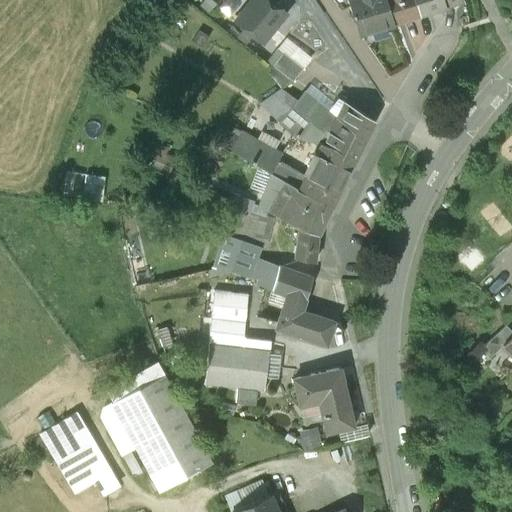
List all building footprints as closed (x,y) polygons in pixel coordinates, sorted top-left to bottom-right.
[(268,0),(251,0),(234,23),(244,30),(238,38),(247,44),(252,37),(263,44),(286,13),(268,0)] [(346,0),(358,35),(394,23),(385,0),(346,0)] [(385,0),(394,23),(425,13),(421,0),(385,0)] [(442,0),(421,0),(425,13),(445,7),(442,0)] [(201,36),(196,43),(204,49),(209,42),(201,36)] [(311,58),(290,40),(281,50),(285,54),(302,68),(311,58)] [(302,68),(285,54),(274,66),(293,82),(303,69),(302,68)] [(289,85),(261,105),(281,123),(302,95),(289,85)] [(339,98),(328,111),(304,92),(302,95),(281,123),(299,139),(316,144),(320,138),(332,149),(331,151),(351,165),(374,121),(339,98)] [(282,156),(241,132),(237,137),(227,131),(219,146),(271,175),(282,156)] [(322,145),(301,192),(308,196),(332,208),(340,191),(351,165),(331,151),(322,145)] [(301,192),(271,175),(259,207),(270,211),(269,213),(300,229),(319,237),(332,208),(308,196),(301,192)] [(275,220),(252,213),(255,203),(234,196),(220,236),(227,239),(243,244),(261,249),(266,250),(275,220)] [(319,237),(300,229),(296,260),(315,265),(319,237)] [(243,244),(227,239),(212,277),(213,278),(232,272),(249,278),(255,260),(257,260),(261,249),(243,244)] [(257,260),(255,260),(249,278),(258,281),(256,286),(273,292),(279,268),(257,260)] [(313,280),(279,268),(273,292),(288,297),(277,329),(328,347),(336,325),(311,316),(312,313),(309,308),(303,306),(313,280)] [(250,294),(218,289),(205,384),(238,388),(236,402),(255,405),(257,391),(264,392),(264,390),(279,392),(280,385),(276,379),(266,378),(271,342),(244,339),(250,294)] [(511,332),(506,326),(483,348),(492,357),(503,347),(503,346),(511,337),(511,332)] [(511,337),(503,346),(503,347),(511,355),(511,337)] [(342,370),(294,381),(300,404),(319,399),(327,435),(355,429),(342,370)] [(217,467),(170,378),(114,407),(128,433),(162,496),(217,467)] [(222,404),(220,414),(233,418),(236,408),(222,404)] [(128,433),(114,407),(103,413),(117,439),(128,433)] [(36,428),(69,493),(94,480),(100,493),(115,485),(76,408),(36,428)] [(270,495),(264,480),(225,496),(231,511),(277,511),(275,508),(283,505),(278,492),(270,495)]
